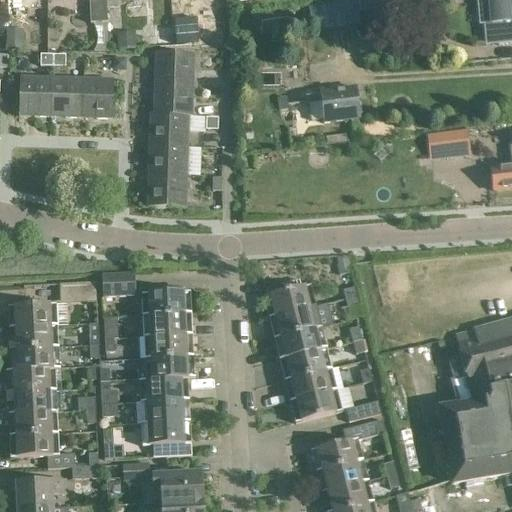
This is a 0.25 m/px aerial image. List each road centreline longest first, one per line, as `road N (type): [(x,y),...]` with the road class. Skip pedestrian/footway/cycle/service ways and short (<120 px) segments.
road 1 (residential): [(511,225),(225,246)]
road 2 (residential): [(225,246),(0,207)]
road 3 (residential): [(230,456),(225,246)]
